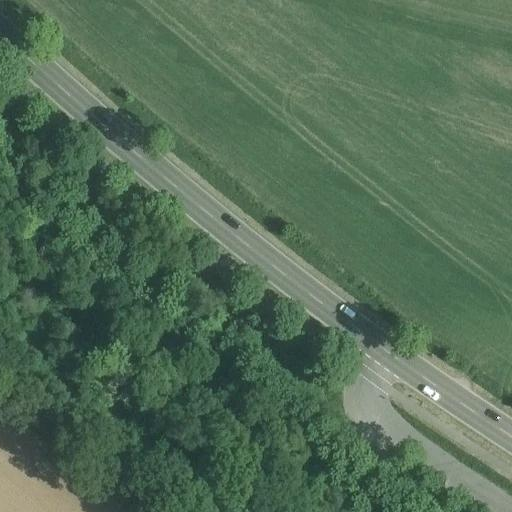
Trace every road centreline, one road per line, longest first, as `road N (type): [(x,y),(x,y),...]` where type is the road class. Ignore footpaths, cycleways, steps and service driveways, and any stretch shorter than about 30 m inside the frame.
road 1 (primary): [(0,30),(358,330),(511,433)]
road 2 (track): [(428,511),(348,421),(357,389)]
